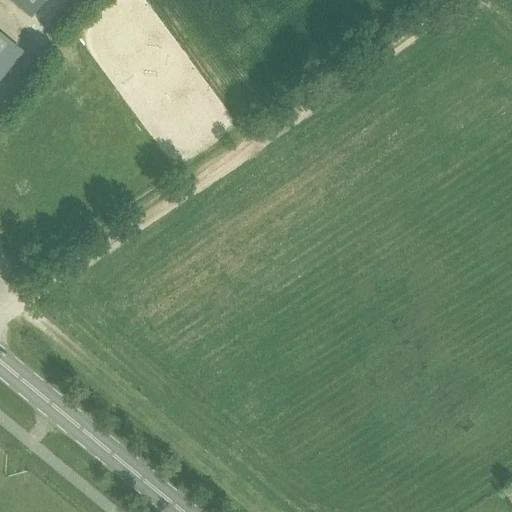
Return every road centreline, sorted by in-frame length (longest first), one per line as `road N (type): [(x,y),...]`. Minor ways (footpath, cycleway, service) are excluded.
road 1 (track): [(458,0),(0,313)]
road 2 (primary): [(181,511),(0,362)]
